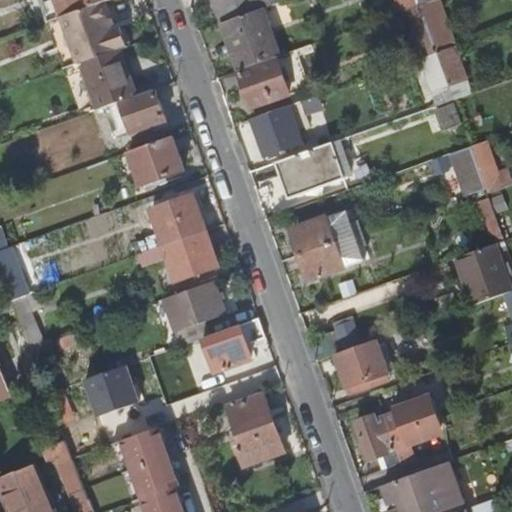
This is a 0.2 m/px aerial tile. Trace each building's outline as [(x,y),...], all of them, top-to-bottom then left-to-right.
[(59,0),(54,2),(61,21),(76,15),(70,0),(59,0)] [(70,0),(76,15),(87,11),(118,0),(117,0),(70,0)] [(118,0),(87,11),(94,32),(99,46),(130,35),(118,0)] [(268,0),(220,0),(228,23),(261,11),(271,7),(268,0)] [(395,0),(397,6),(388,10),(390,17),(418,6),(416,0),(395,0)] [(87,11),(76,15),(84,36),(94,32),(87,11)] [(221,25),(237,72),(273,59),(277,57),(261,11),(228,23),(221,25)] [(452,48),(435,54),(447,87),(463,81),(452,48)] [(80,66),(96,114),(122,105),(138,99),(122,51),(80,66)] [(273,59),(237,72),(249,109),(286,96),(273,59)] [(138,99),(122,105),(133,136),(168,126),(156,93),(138,99)] [(457,101),(443,103),(445,123),(459,121),(457,101)] [(307,126),(299,103),(252,120),(264,156),(300,144),(296,130),(307,126)] [(187,174),(175,140),(131,155),(142,190),(187,174)] [(469,149),(485,192),(486,196),(511,186),(511,181),(508,170),(499,173),(488,142),(469,149)] [(331,145),(275,164),(287,200),(343,180),(331,145)] [(151,214),(159,236),(164,249),(207,234),(195,199),(151,214)] [(486,230),(497,227),(488,201),(477,205),(486,230)] [(291,232),(300,257),(353,238),(345,213),(291,232)] [(0,229),(0,254),(10,251),(2,229),(0,229)] [(164,249),(168,262),(176,284),(219,269),(207,234),(164,249)] [(139,244),(144,256),(164,249),(159,236),(139,244)] [(362,263),(353,238),(300,257),(308,281),(362,263)] [(493,246),(453,261),(469,308),(510,293),(493,246)] [(148,269),(168,262),(164,249),(144,256),(148,269)] [(178,334),(183,348),(203,341),(214,337),(208,322),(226,315),(215,284),(164,302),(175,335),(178,334)] [(12,303),(12,304),(30,351),(44,345),(27,297),(12,303)] [(357,318),(331,326),(337,348),(364,341),(357,318)] [(247,348),(267,341),(260,321),(214,337),(203,341),(215,375),(251,362),(247,348)] [(388,376),(376,341),(336,356),(347,390),(388,376)] [(30,351),(34,361),(57,353),(53,343),(44,345),(30,351)] [(86,376),(100,415),(145,400),(131,360),(86,376)] [(19,370),(28,393),(31,391),(43,387),(34,363),(19,370)] [(43,387),(31,391),(53,449),(65,444),(58,427),(47,396),(43,387)] [(47,396),(58,427),(73,422),(62,390),(47,396)] [(263,393),(226,406),(229,417),(239,446),(234,448),(241,467),(283,453),(263,393)] [(410,405),(424,443),(438,430),(427,400),(410,405)] [(409,447),(424,443),(410,405),(393,411),(395,416),(376,423),(375,418),(357,424),(369,461),(388,455),(387,450),(395,448),(401,466),(414,461),(409,447)] [(226,406),(207,413),(210,423),(229,417),(226,406)] [(192,511),(165,424),(125,436),(149,511),(192,511)] [(53,449),(40,454),(46,468),(58,463),(74,501),(85,497),(83,493),(71,461),(65,444),(53,449)] [(71,461),(83,493),(96,488),(84,456),(71,461)] [(446,511),(447,511),(435,480),(432,471),(413,477),(414,480),(384,491),(390,508),(398,505),(399,511),(446,511)] [(0,491),(8,511),(49,511),(34,473),(0,486),(0,491)] [(497,499),(460,511),(499,511),(501,511),(497,499)] [(88,506),(90,511),(104,511),(101,501),(88,506)]
